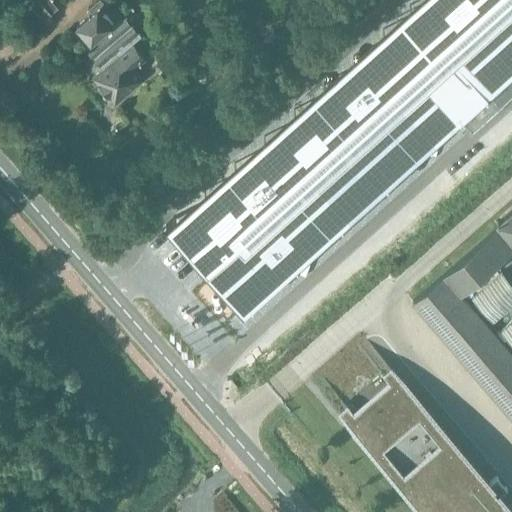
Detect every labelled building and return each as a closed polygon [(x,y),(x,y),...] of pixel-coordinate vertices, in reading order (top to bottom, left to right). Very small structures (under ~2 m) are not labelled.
[(93,14),(76,27),(91,45),(88,47),(104,66),(92,77),(114,103),(141,79),(132,68),(144,57),(132,43),(141,36),(126,18),(123,21),(104,0),(100,0),(89,9),(91,12),(93,14)] [(511,0),(415,0),(166,224),(167,225),(171,222),(245,304),(241,308),(242,309),(511,64),(511,0)] [(511,212),(496,227),(498,229),(511,245),(511,212)] [(511,245),(498,229),(443,276),(462,298),(495,269),(511,254),(511,245)] [(511,304),(511,288),(498,272),(471,296),(493,321),(511,304)] [(443,276),(414,303),(463,360),(511,417),(511,356),(462,298),(443,276)] [(511,318),(500,329),(511,343),(511,318)] [(340,414),(339,415),(422,511),(511,511),(511,508),(501,497),(508,491),(498,478),(491,484),(391,370),(389,371),(384,375),(382,377),(393,389),(358,420),(347,408),(345,409),(340,414)]
